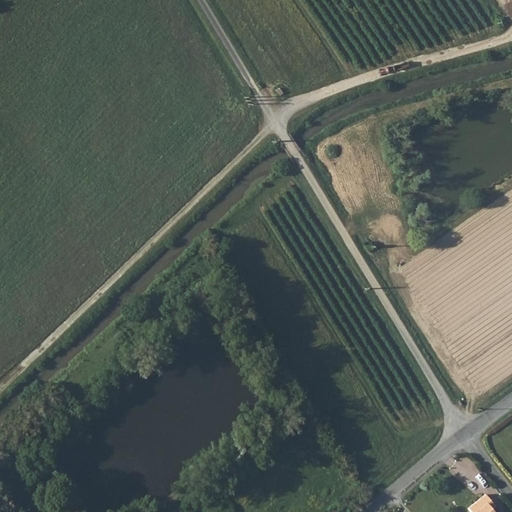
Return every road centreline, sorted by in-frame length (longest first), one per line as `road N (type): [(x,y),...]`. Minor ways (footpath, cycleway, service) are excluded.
road 1 (track): [(0,386),(288,112),(511,38)]
road 2 (unclassified): [(198,0),(463,436)]
